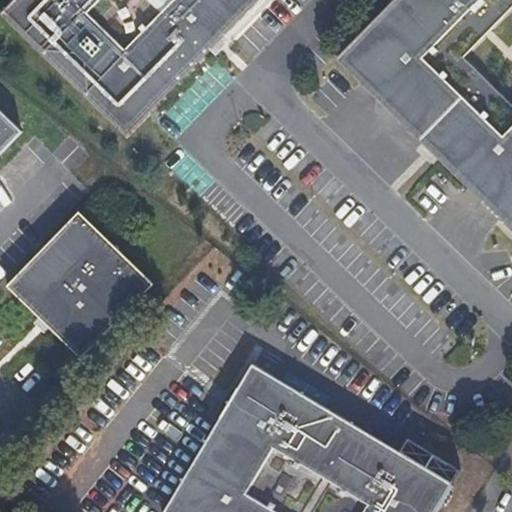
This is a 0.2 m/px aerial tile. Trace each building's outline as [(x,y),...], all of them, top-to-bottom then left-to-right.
[(267,0),(15,0),(0,16),(0,17),(127,142),(267,0)] [(511,0),(401,0),(339,64),(511,234),(511,0)] [(0,153),(19,135),(0,116),(0,153)] [(151,286),(77,213),(5,286),(79,359),(151,286)] [(165,511),(436,511),(451,487),(253,368),(165,511)]
